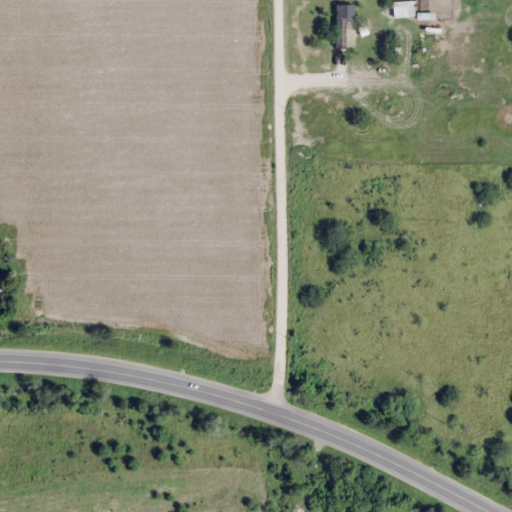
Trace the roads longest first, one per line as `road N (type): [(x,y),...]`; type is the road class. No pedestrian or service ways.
road 1 (residential): [(274,0),(276,410)]
road 2 (primary): [(0,360),(189,381),(276,410)]
road 3 (primary): [(276,410),(496,511)]
